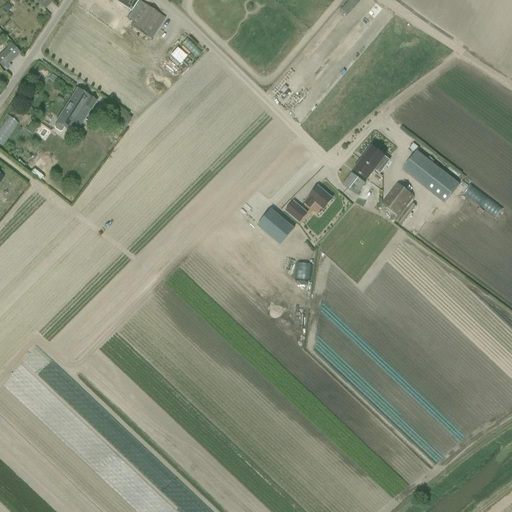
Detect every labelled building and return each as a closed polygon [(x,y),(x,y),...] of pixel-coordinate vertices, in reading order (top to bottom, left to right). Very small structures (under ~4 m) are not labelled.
[(34,0),(35,1),(42,8),(49,0),(48,0),(34,0)] [(465,3),(466,0),(436,0),(435,3),(461,22),(471,8),(465,3)] [(134,22),(131,26),(130,27),(150,40),(154,33),(150,30),(160,15),(145,5),(138,1),(127,18),(134,22)] [(7,4),(3,9),(7,13),(11,8),(7,4)] [(434,5),(426,18),(455,35),(462,23),(434,5)] [(333,72),(373,28),(351,8),(311,52),(333,72)] [(199,59),(204,54),(191,41),(186,46),(199,59)] [(10,45),(0,54),(0,64),(6,71),(10,67),(8,65),(19,55),(10,45)] [(96,102),(85,95),(77,89),(66,106),(79,114),(84,106),(91,110),(96,102)] [(62,132),(64,128),(68,131),(70,127),(72,128),(77,121),(75,120),(79,114),(66,106),(56,123),(54,127),(54,128),(54,129),(60,132),(61,132),(62,132)] [(296,120),(303,128),(318,115),(311,106),(296,120)] [(113,107),(106,118),(124,130),(131,120),(113,107)] [(93,135),(94,126),(87,124),(85,133),(93,135)] [(31,125),(27,130),(32,134),(36,128),(31,125)] [(379,175),(390,161),(385,157),(379,153),(371,147),(361,161),(379,175)] [(402,170),(410,177),(426,189),(441,170),(425,158),(417,152),(402,170)] [(353,171),(361,177),(367,181),(375,171),(361,161),(353,171)] [(441,170),(426,189),(441,202),(444,204),(454,190),(459,185),(441,170)] [(343,185),(351,191),(356,195),(365,184),(351,174),(343,185)] [(413,197),(396,185),(382,204),(399,217),(413,197)] [(499,220),(507,209),(474,186),(466,198),(499,220)] [(311,195),(304,203),(310,209),(315,203),(323,210),(332,199),(317,187),(311,195)] [(293,201),(285,211),(299,224),(307,214),(293,201)] [(410,214),(416,207),(412,204),(397,224),(401,227),(406,219),(408,220),(412,215),(410,214)] [(270,212),(256,228),(279,248),(293,231),(270,212)]
